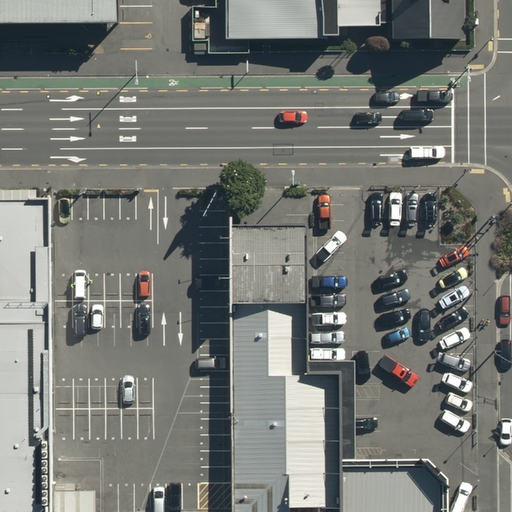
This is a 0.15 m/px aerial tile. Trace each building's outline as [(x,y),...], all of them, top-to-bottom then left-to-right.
[(118,0),(0,0),(0,22),(119,22),(118,0)] [(226,0),(226,40),(385,32),(385,27),(386,27),(387,48),(471,45),(469,0),(226,0)] [(52,511),(55,189),(0,188),(0,511),(52,511)] [(341,371),(310,371),(310,224),(231,224),(232,511),(340,511),(340,457),(341,371)] [(420,456),(340,457),(340,511),(449,511),(449,483),(420,456)]
